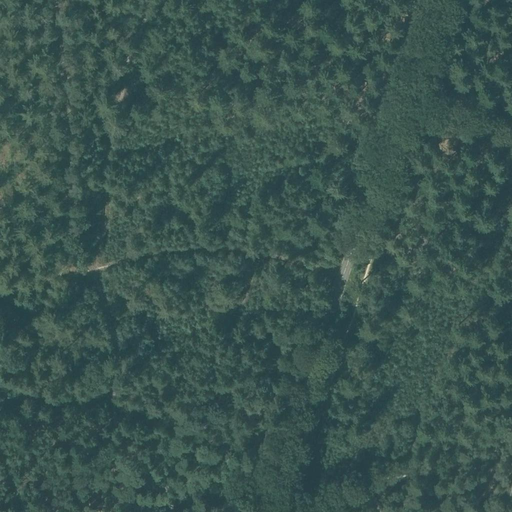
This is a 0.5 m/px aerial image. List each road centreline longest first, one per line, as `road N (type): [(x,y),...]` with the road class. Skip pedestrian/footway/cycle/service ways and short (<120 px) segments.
road 1 (tertiary): [(265,511),(437,0)]
road 2 (unknown): [(123,511),(124,457),(104,386),(106,329),(85,293),(102,229),(120,74),(154,0)]
road 3 (track): [(113,511),(122,483),(209,394),(252,315),(239,242)]
road 4 (track): [(58,272),(66,182),(51,0)]
road 5 (track): [(239,242),(157,239),(58,272)]
